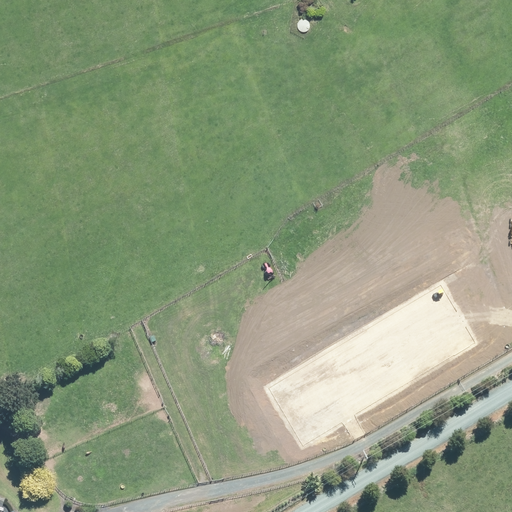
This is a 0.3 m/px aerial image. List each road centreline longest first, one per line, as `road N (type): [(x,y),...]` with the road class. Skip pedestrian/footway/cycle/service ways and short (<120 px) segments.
road 1 (unknown): [(511,346),(340,446),(93,511)]
road 2 (unclassified): [(304,511),(511,389)]
